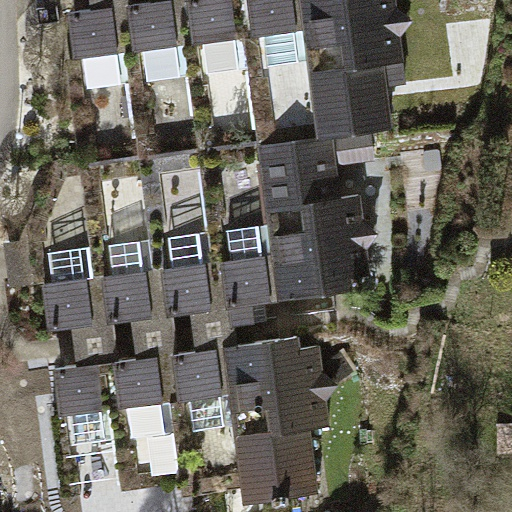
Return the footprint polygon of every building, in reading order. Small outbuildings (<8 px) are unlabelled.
[(158,0),(70,11),(91,166),(151,159),(209,151),(190,0),(158,0)] [(249,0),(190,0),(209,151),(269,143),(249,0)] [(310,0),(249,0),(269,143),(328,136),(310,0)] [(310,0),(328,136),(332,136),(391,128),(383,63),(401,61),(400,33),(409,19),(395,8),(393,0),(310,0)] [(269,143),(289,297),(352,290),(351,274),(370,274),(366,247),(376,233),(363,220),(359,195),(339,196),(332,136),(328,136),(269,143)] [(269,143),(209,151),(231,305),(289,297),(269,143)] [(151,159),(170,313),(231,305),(209,151),(151,159)] [(37,223),(51,327),(170,313),(151,159),(91,166),(60,170),(37,223)] [(322,371),(319,346),(299,347),(298,335),(235,343),(252,485),(255,499),(317,493),(309,427),(330,425),(325,398),(336,383),(322,371)] [(252,485),(235,343),(176,351),(191,479),(193,492),(252,485)] [(191,479),(176,351),(56,367),(62,413),(72,412),(76,443),(126,436),(131,487),(191,479)]
